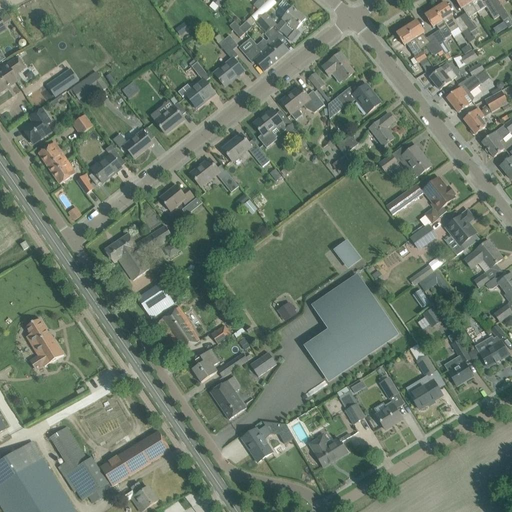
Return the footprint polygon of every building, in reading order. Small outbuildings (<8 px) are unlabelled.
[(215,0),(213,2),(220,8),(221,9),(225,4),(224,3),(226,0),(215,0)] [(259,10),(252,16),(254,17),(267,33),(273,28),(276,26),(266,13),(277,4),(274,0),(268,0),(267,1),(259,10)] [(258,0),(254,6),(259,10),(267,1),(268,0),(258,0)] [(455,0),(459,6),(462,10),(463,9),(465,13),(460,16),(473,37),(473,38),(479,34),(476,29),(468,18),(477,12),(474,9),(472,4),(469,0),(455,0)] [(469,0),(472,4),(474,9),(477,12),(485,7),(494,20),(497,26),(503,22),(499,16),(489,0),(485,0),(483,2),(481,0),(469,0)] [(489,0),(499,16),(503,22),(507,29),(508,30),(511,27),(511,21),(511,20),(497,0),(489,0)] [(446,3),(435,9),(437,11),(447,27),(450,33),(458,28),(468,43),(474,39),(473,38),(473,37),(460,16),(455,20),(452,16),(453,15),(451,11),(446,3)] [(300,33),(297,30),(306,19),(293,9),(283,20),(284,20),(277,28),(292,41),(300,33)] [(435,9),(425,16),(427,18),(431,24),(433,28),(436,26),(439,30),(431,35),(438,45),(443,41),(446,40),(445,39),(451,34),(450,33),(447,27),(437,11),(435,9)] [(3,25),(11,20),(7,11),(0,15),(0,27),(4,25),(3,25)] [(240,27),(239,29),(244,34),(244,35),(252,27),(252,26),(257,21),(254,17),(252,16),(240,27)] [(417,21),(406,28),(408,30),(415,41),(420,49),(426,46),(432,54),(436,56),(442,52),(438,45),(431,35),(426,38),(423,34),(425,33),(422,30),(417,21)] [(235,22),(230,27),(239,38),(240,38),(244,35),(244,34),(239,29),(240,27),(235,22)] [(497,35),(507,28),(504,23),(494,30),(497,35)] [(257,45),(256,45),(264,54),(266,52),(272,58),(276,63),(288,52),(284,47),(282,44),(279,41),(278,41),(276,38),(280,35),(273,28),(267,33),(265,35),(269,40),(267,42),(264,40),(258,46),(257,45)] [(406,28),(397,34),(405,46),(407,45),(415,58),(419,63),(420,63),(422,66),(429,62),(426,58),(420,49),(415,41),(408,30),(406,28)] [(233,51),(238,46),(230,36),(225,41),(233,51)] [(251,39),(240,49),(245,55),(246,56),(253,64),(256,61),(265,72),(276,63),(272,58),(266,52),(264,54),(256,45),(251,39)] [(225,41),(219,45),(228,55),(233,51),(225,41)] [(466,66),(479,59),(474,51),(461,58),(466,66)] [(339,55),(323,68),(329,76),(332,74),(336,71),(344,81),(345,81),(347,80),(354,73),(346,62),(347,61),(341,53),(339,55)] [(6,70),(0,74),(0,93),(18,82),(14,76),(25,69),(18,57),(3,67),(6,70)] [(232,61),(215,74),(220,80),(225,87),(226,87),(225,86),(233,79),(236,76),(237,78),(244,72),(238,65),(234,60),(232,61)] [(198,64),(193,68),(200,77),(206,73),(198,63),(198,64)] [(479,63),(467,70),(472,78),(475,76),(484,71),(484,70),(479,63)] [(441,70),(431,78),(441,91),(457,78),(447,66),(442,70),(441,70)] [(71,69),(47,86),(56,98),(79,82),(71,69)] [(99,93),(107,87),(95,71),(71,88),(78,100),(95,87),(99,93)] [(325,85),(322,82),(316,74),(310,79),(316,87),(318,90),(325,85)] [(461,88),(447,99),(459,114),(462,112),(466,108),(469,106),(473,103),(475,99),(470,93),(481,84),(475,76),(472,78),(459,85),(461,88)] [(188,85),(178,93),(183,98),(186,96),(190,101),(196,108),(205,101),(206,103),(216,95),(210,87),(206,83),(205,81),(203,82),(193,91),(188,85)] [(133,83),(123,92),(129,99),(140,91),(133,83)] [(347,105),(348,106),(355,101),(367,115),(374,110),(381,104),(374,94),(372,95),(366,87),(367,86),(366,85),(359,91),(345,102),(340,96),(329,105),(330,120),(347,105)] [(282,102),(281,102),(283,104),(287,110),(292,115),(296,121),(303,115),(299,110),(304,106),(310,101),(317,110),(324,105),(320,100),(314,92),(313,92),(314,94),(309,98),(307,97),(300,87),(293,93),(294,94),(283,103),(282,102)] [(485,101),(488,107),(481,113),(478,109),(464,120),(472,130),(471,131),(471,133),(473,135),(475,135),(476,135),(487,127),(481,120),(492,112),(492,113),(509,103),(502,92),(498,94),(485,101)] [(158,111),(151,116),(155,122),(160,128),(166,135),(165,133),(177,124),(178,126),(185,120),(181,116),(179,112),(174,107),(162,117),(158,111)] [(31,126),(31,125),(23,130),(34,145),(52,133),(47,126),(52,123),(43,110),(40,112),(30,118),(34,124),(31,126)] [(261,119),(254,125),(256,127),(260,133),(263,135),(258,139),(265,147),(267,149),(274,144),(273,142),(276,139),(271,133),(280,126),(281,125),(283,123),(276,114),(273,110),(272,110),(273,110),(261,120),(261,119)] [(381,121),(380,121),(370,129),(384,147),(394,139),(386,129),(395,122),(390,114),(381,121)] [(80,135),(93,126),(85,115),(72,124),(80,135)] [(496,132),(482,143),(494,158),(505,150),(500,144),(503,141),(502,139),(509,133),(510,134),(511,131),(511,119),(504,125),(496,132)] [(285,130),(284,131),(285,132),(293,143),(301,136),(292,125),(285,130)] [(154,145),(147,137),(143,132),(125,147),(135,160),(145,152),(144,151),(152,144),(153,145),(154,145)] [(236,141),(224,151),(225,153),(230,159),(233,163),(249,151),(252,148),(248,143),(241,135),(235,140),(236,141)] [(343,155),(358,144),(351,135),(336,146),(343,155)] [(47,148),(39,154),(49,168),(60,185),(69,179),(77,174),(67,161),(63,154),(61,155),(53,144),(47,148)] [(403,157),(399,160),(400,162),(410,175),(414,172),(419,177),(424,173),(432,167),(424,157),(422,159),(415,149),(416,147),(408,153),(403,157)] [(260,149),(252,155),(261,167),(269,161),(260,149)] [(511,158),(501,167),(511,180),(511,151),(510,153),(511,155),(511,158)] [(385,173),(398,163),(391,154),(378,164),(385,173)] [(95,173),(90,176),(98,186),(102,183),(104,184),(110,179),(110,178),(114,174),(115,175),(122,170),(121,167),(116,162),(112,157),(111,155),(110,156),(92,170),(93,171),(95,173)] [(192,175),(191,175),(193,178),(197,183),(201,188),(217,175),(220,173),(216,168),(210,160),(203,165),(204,167),(193,176),(192,175)] [(276,169),(270,174),(276,181),(282,177),(276,169)] [(228,174),(220,180),(230,192),(238,186),(228,174)] [(87,195),(93,190),(83,175),(76,180),(87,195)] [(424,191),(423,191),(433,204),(432,205),(435,209),(433,210),(433,209),(424,214),(426,216),(432,224),(440,218),(448,212),(444,208),(448,205),(445,202),(451,198),(453,197),(452,197),(455,195),(449,188),(447,190),(438,179),(431,185),(424,191)] [(393,216),(408,204),(423,194),(417,185),(386,207),(393,216)] [(182,193),(177,186),(161,199),(171,212),(183,203),(185,205),(194,197),(187,189),(182,193)] [(245,195),(238,201),(242,207),(243,207),(249,201),(250,201),(245,195)] [(198,198),(187,207),(192,213),(203,204),(198,198)] [(77,208),(68,214),(70,217),(68,218),(72,224),(74,226),(75,225),(76,225),(76,224),(74,222),(82,216),(77,208)] [(452,237),(446,242),(457,257),(463,252),(464,252),(460,247),(468,241),(476,235),(468,224),(475,219),(468,211),(466,213),(460,217),(446,229),(452,237)] [(105,251),(114,264),(117,262),(132,282),(152,269),(144,256),(172,238),(165,226),(136,245),(129,235),(105,251)] [(439,239),(430,226),(411,240),(420,252),(439,239)] [(468,259),(464,262),(471,270),(478,264),(479,263),(483,260),(491,269),(495,266),(496,265),(498,264),(503,260),(498,253),(497,254),(488,243),(489,242),(489,241),(486,244),(481,248),(476,251),(477,252),(473,254),(468,259)] [(21,245),(24,251),(29,248),(26,242),(21,245)] [(348,244),(339,251),(352,268),(362,261),(348,244)] [(434,273),(429,266),(410,280),(414,287),(419,284),(434,273)] [(452,290),(437,271),(434,273),(419,284),(424,292),(437,283),(446,295),(452,290)] [(478,289),(490,281),(484,273),(472,281),(478,289)] [(506,294),(503,296),(509,304),(511,301),(511,277),(510,275),(508,277),(505,273),(496,280),(495,278),(486,286),(489,290),(492,290),(494,289),(500,285),(506,294)] [(330,380),(331,381),(398,335),(358,276),(316,305),(332,329),(308,345),(310,349),(331,379),(330,380)] [(161,284),(147,294),(138,300),(152,320),(175,304),(161,284)] [(421,291),(414,296),(424,310),(431,305),(421,291)] [(290,304),(284,309),(287,313),(282,317),(286,323),(298,315),(296,312),(297,311),(294,307),(293,308),(290,304)] [(498,323),(511,313),(506,305),(493,314),(498,323)] [(158,323),(167,336),(169,335),(182,353),(198,340),(190,327),(191,325),(190,324),(194,321),(191,316),(187,318),(186,317),(185,318),(179,307),(158,323)] [(434,309),(425,315),(434,328),(443,321),(434,309)] [(41,320),(26,329),(31,336),(36,345),(32,347),(39,357),(32,362),(37,371),(44,366),(45,368),(64,356),(51,335),(50,336),(41,320)] [(57,337),(85,383),(106,370),(78,324),(57,337)] [(217,345),(231,335),(224,324),(210,333),(217,345)] [(496,325),(489,332),(496,339),(498,342),(500,340),(505,335),(496,325)] [(478,355),(470,359),(473,364),(482,358),(485,363),(486,366),(487,365),(488,368),(496,364),(496,363),(508,355),(509,356),(504,347),(501,341),(500,340),(498,342),(496,339),(494,340),(492,338),(475,348),(478,354),(478,355)] [(453,345),(452,345),(459,357),(466,353),(459,341),(453,345)] [(418,345),(410,350),(417,361),(415,362),(425,378),(425,379),(430,376),(436,372),(426,355),(425,356),(418,345)] [(204,363),(193,371),(202,384),(218,373),(214,367),(220,363),(211,351),(201,358),(204,363)] [(268,354),(257,361),(250,366),(258,377),(276,365),(268,354)] [(219,371),(224,378),(248,361),(244,355),(219,371)] [(454,360),(445,366),(449,373),(452,378),(457,387),(474,377),(468,369),(465,363),(462,358),(455,362),(454,360)] [(234,377),(219,388),(211,393),(230,421),(247,409),(236,392),(242,388),(234,377)] [(388,400),(398,394),(389,377),(379,383),(388,400)] [(412,395),(411,396),(415,401),(420,410),(442,396),(437,387),(434,382),(433,383),(412,395)] [(357,386),(351,389),(355,395),(360,391),(357,386)] [(338,398),(349,392),(346,387),(336,393),(338,398)] [(349,392),(338,398),(345,410),(356,403),(349,392)] [(352,425),(365,418),(356,403),(345,410),(344,411),(352,425)] [(403,420),(397,412),(394,406),(377,416),(386,430),(403,420)] [(286,427),(262,424),(271,436),(279,437),(284,446),(294,441),(286,427)] [(110,486),(99,469),(93,459),(91,460),(90,458),(87,460),(67,428),(50,439),(66,463),(58,468),(74,494),(76,493),(82,502),(89,497),(93,505),(108,495),(105,489),(110,486)] [(273,453),(257,430),(242,440),(258,463),(273,453)] [(355,445),(362,441),(357,430),(341,438),(343,442),(351,438),(355,445)] [(159,432),(99,469),(110,486),(111,485),(113,488),(171,451),(159,432)] [(324,467),(340,457),(340,458),(348,454),(339,440),(330,446),(322,433),(317,436),(319,440),(311,445),(316,454),(324,468),(325,468),(324,467)] [(0,462),(0,504),(4,511),(76,511),(33,442),(0,462)] [(135,496),(130,499),(139,511),(143,511),(147,510),(158,502),(149,488),(144,492),(139,484),(131,490),(135,496)]
